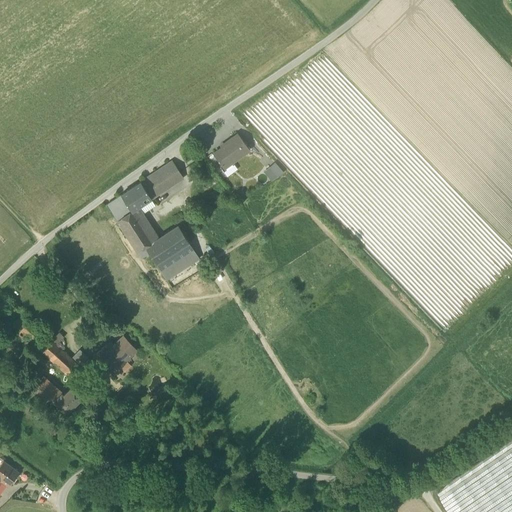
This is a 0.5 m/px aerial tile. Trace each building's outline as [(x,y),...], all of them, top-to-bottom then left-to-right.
[(213,153),(224,168),(249,150),(237,134),(225,142),(226,144),(213,153)] [(150,199),(183,178),(172,161),(140,182),(150,199)] [(224,171),(227,175),(235,171),(232,166),(224,171)] [(131,210),(131,211),(134,209),(150,199),(140,182),(120,194),(121,194),(131,210)] [(106,203),(116,219),(131,210),(121,194),(106,203)] [(136,253),(145,247),(144,246),(153,240),(134,209),(131,211),(131,210),(116,219),(136,253)] [(145,247),(155,264),(189,243),(177,225),(153,240),(144,246),(145,247)] [(155,264),(160,271),(193,250),(189,243),(155,264)] [(198,258),(193,250),(160,271),(165,279),(198,258)] [(57,332),(52,341),(59,345),(64,335),(57,332)] [(85,372),(79,367),(72,360),(67,356),(59,349),(46,337),(37,346),(50,359),(58,365),(63,370),(70,376),(76,379),(77,380),(85,372)] [(94,356),(111,375),(136,351),(123,337),(113,346),(109,342),(94,356)] [(80,349),(74,355),(80,361),(86,354),(80,349)] [(35,396),(42,402),(45,398),(48,400),(50,397),(49,396),(55,388),(41,376),(33,386),(24,378),(15,388),(21,392),(31,401),(35,396)] [(74,386),(62,395),(55,388),(49,396),(50,397),(56,402),(66,412),(84,396),(74,386)] [(3,461),(0,464),(0,479),(1,481),(7,485),(18,471),(3,461)]
